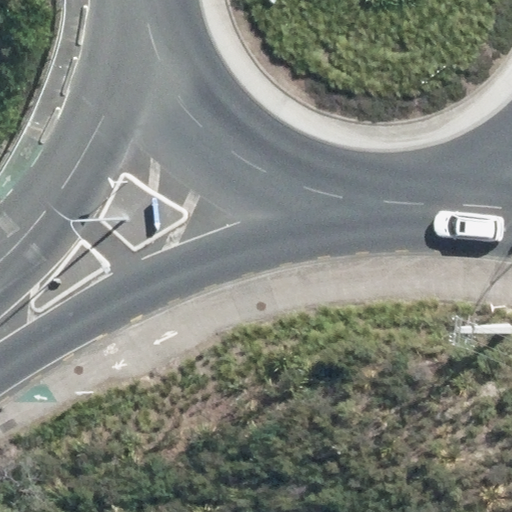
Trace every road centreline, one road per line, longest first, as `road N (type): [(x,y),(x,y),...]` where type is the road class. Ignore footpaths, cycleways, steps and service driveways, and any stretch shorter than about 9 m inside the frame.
road 1 (secondary): [(289,177),(0,347)]
road 2 (secondary): [(0,253),(174,77)]
road 3 (primary): [(509,154),(440,186),(363,194),(289,177)]
road 4 (primary): [(289,177),(223,136),(174,77)]
